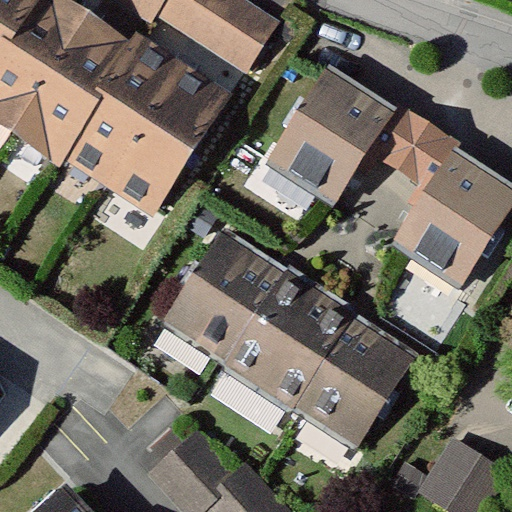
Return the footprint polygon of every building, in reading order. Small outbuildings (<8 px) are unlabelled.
[(234,101),(81,0),(0,0),(0,115),(155,219),(234,101)] [(135,0),(255,71),(289,15),(264,0),(135,0)] [(398,113),(330,67),(265,165),(333,210),(398,113)] [(511,210),(511,185),(451,149),(393,245),(465,288),(511,210)] [(420,361),(222,230),(161,320),(359,451),(420,361)] [(231,475),(197,435),(152,473),(185,511),(199,511),(207,506),(212,511),(290,511),(247,461),(231,475)] [(487,511),(510,478),(454,442),(421,493),(451,511),(487,511)] [(91,511),(66,486),(39,511),(91,511)]
